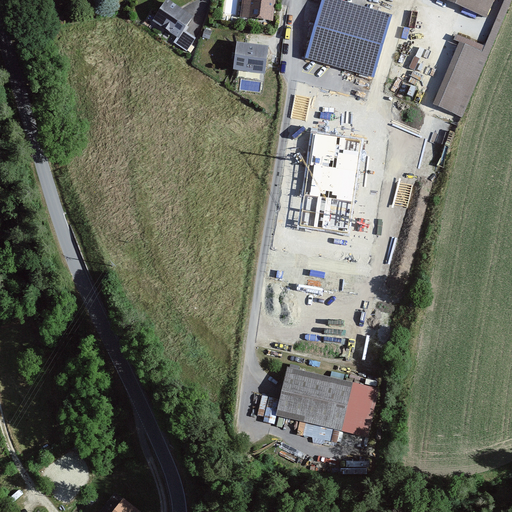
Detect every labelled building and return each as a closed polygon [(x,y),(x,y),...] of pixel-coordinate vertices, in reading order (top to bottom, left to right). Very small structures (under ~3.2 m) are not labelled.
[(186,53),(194,38),(184,32),(193,18),(164,0),(163,0),(147,27),(173,44),(172,45),(186,53)] [(240,0),(238,19),(271,23),(273,0),(240,0)] [(317,0),(301,60),(371,79),(389,16),(331,0),(317,0)] [(502,0),(480,53),(456,43),(428,107),(460,121),(488,56),(511,0),(502,0)] [(436,0),(483,19),(491,0),(436,0)] [(263,77),(266,48),(231,45),(228,73),(263,77)] [(269,416),(369,438),(381,389),(280,366),(269,416)] [(96,511),(139,511),(113,492),(96,511)]
